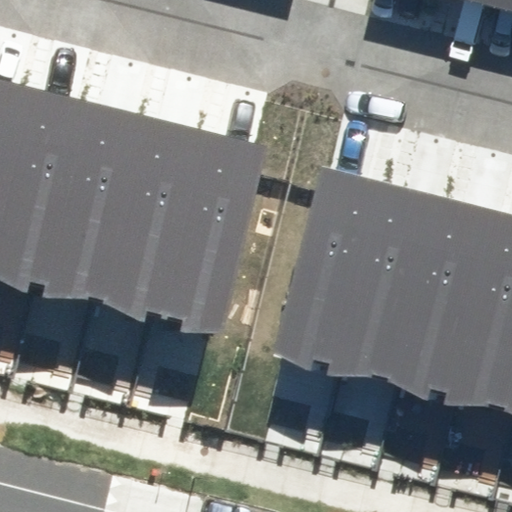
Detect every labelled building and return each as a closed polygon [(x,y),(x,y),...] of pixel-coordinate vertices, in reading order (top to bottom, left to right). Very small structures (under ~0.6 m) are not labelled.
[(0,193),(21,107),(0,102),(0,193)] [(0,193),(0,259),(43,270),(79,121),(21,107),(0,193)] [(43,270),(100,284),(137,135),(79,121),(43,270)] [(100,284),(158,298),(195,150),(137,135),(100,284)] [(158,298),(216,312),(253,164),(195,150),(158,298)] [(294,337),(352,351),(396,171),(338,157),(294,337)] [(352,351),(410,365),(454,185),(396,171),(352,351)] [(410,365),(468,379),(511,199),(454,185),(410,365)] [(468,379),(511,389),(511,198),(511,199),(468,379)]
